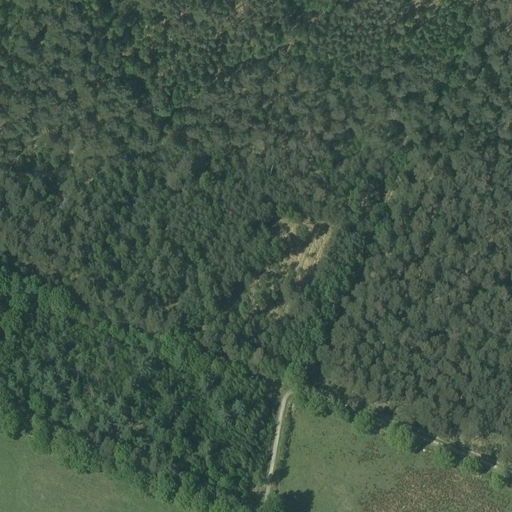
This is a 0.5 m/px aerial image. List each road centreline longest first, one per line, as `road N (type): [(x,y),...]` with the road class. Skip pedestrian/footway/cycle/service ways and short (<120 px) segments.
road 1 (track): [(469,0),(373,243),(223,188),(208,170)]
road 2 (track): [(223,511),(0,419)]
